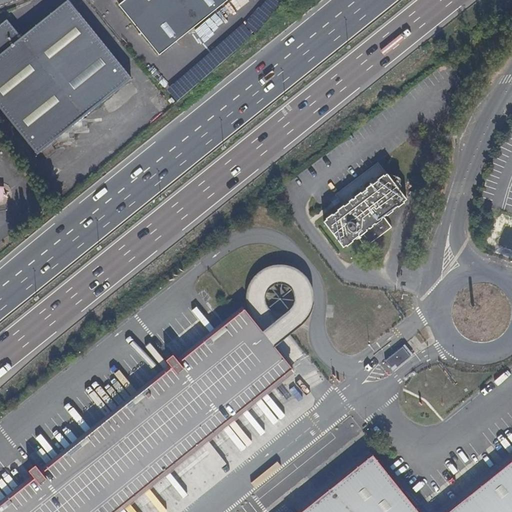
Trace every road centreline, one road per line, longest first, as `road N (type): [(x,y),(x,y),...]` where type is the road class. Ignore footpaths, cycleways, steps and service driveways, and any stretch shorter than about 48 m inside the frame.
road 1 (motorway): [(0,358),(442,0)]
road 2 (motorway): [(371,0),(0,300)]
road 3 (unknown): [(435,81),(313,182),(297,206),(345,272),(436,297)]
road 4 (unclassified): [(450,226),(467,171),(511,83)]
